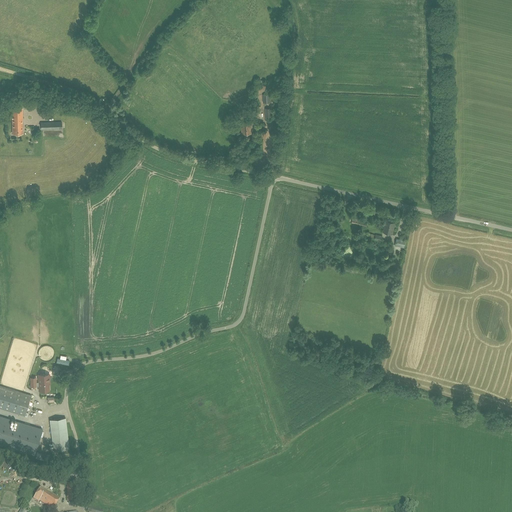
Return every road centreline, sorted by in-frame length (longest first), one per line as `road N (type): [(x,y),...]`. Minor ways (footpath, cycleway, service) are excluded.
road 1 (unclassified): [(67,413),(68,382),(84,362),(152,352),(235,324),(273,177)]
road 2 (unclassified): [(511,231),(273,177)]
road 3 (track): [(134,135),(80,94),(0,69)]
road 4 (unclassified): [(273,177),(180,157),(134,135)]
